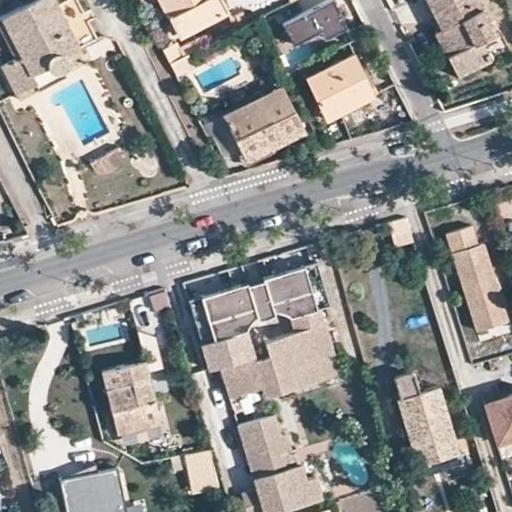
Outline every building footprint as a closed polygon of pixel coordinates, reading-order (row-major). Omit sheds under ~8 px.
[(28,0),(29,1),(0,16),(19,52),(1,61),(19,98),(63,75),(62,70),(64,67),(65,63),(66,58),(65,54),(79,47),(56,5),(53,0),(28,0)] [(222,0),(137,0),(141,7),(156,0),(160,0),(178,36),(227,10),(222,0)] [(339,0),(326,0),(288,19),(298,40),(325,27),(329,35),(351,24),(339,0)] [(456,74),(489,58),(479,36),(492,29),(476,0),(427,0),(442,29),(453,51),(446,54),(456,74)] [(0,16),(0,59),(1,61),(19,52),(0,16)] [(442,29),(435,32),(446,54),(453,51),(442,29)] [(174,41),(161,48),(168,61),(180,55),(174,41)] [(312,80),(332,120),(378,98),(358,57),(312,80)] [(249,152),(253,161),(309,133),(286,89),(231,118),(249,152)] [(249,152),(231,118),(229,114),(216,121),(236,159),(249,152)] [(100,176),(128,162),(120,147),(92,161),(100,176)] [(476,251),(470,232),(446,239),(477,337),(506,328),(502,315),(482,249),(476,251)] [(285,311),(288,317),(318,307),(328,304),(315,260),(261,276),(261,278),(270,310),(276,308),(281,309),(285,311)] [(255,314),(270,310),(261,278),(246,283),(255,314)] [(248,316),(255,314),(246,283),(245,281),(186,298),(199,344),(244,330),(243,326),(243,322),(245,319),(248,316)] [(332,355),(318,307),(288,317),(293,332),(262,341),(265,351),(266,355),(252,359),(251,354),(217,365),(227,397),(260,387),(263,397),(294,387),(289,368),(332,355)] [(251,354),(244,330),(199,344),(206,368),(217,365),(251,354)] [(146,371),(159,368),(151,336),(135,331),(143,361),(144,361),(146,371)] [(266,355),(265,351),(251,354),(252,359),(266,355)] [(338,374),(332,355),(289,368),(294,387),(338,374)] [(100,372),(116,432),(159,422),(146,371),(144,361),(143,361),(100,372)] [(396,397),(394,398),(419,475),(459,463),(458,461),(468,458),(465,448),(455,451),(435,385),(421,390),(415,391),(411,377),(409,372),(391,378),(396,397)] [(417,375),(411,377),(415,391),(421,390),(417,375)] [(511,444),(511,399),(508,401),(510,406),(502,408),(501,404),(498,396),(481,401),(496,449),(511,444)] [(283,469),(279,454),(288,451),(283,434),(278,435),(272,415),(235,426),(245,458),(251,457),(253,465),(247,467),(254,489),(239,494),(244,511),(277,511),(307,503),(319,499),(313,477),(304,480),(299,464),(283,469)] [(169,455),(159,457),(58,478),(60,488),(64,511),(144,511),(143,500),(214,485),(206,447),(185,451),(183,437),(167,440),(169,455)] [(299,464),(294,449),(288,451),(279,454),(283,469),(299,464)] [(253,465),(251,457),(245,458),(247,467),(253,465)] [(459,463),(419,475),(423,487),(468,474),(464,461),(459,463)]
